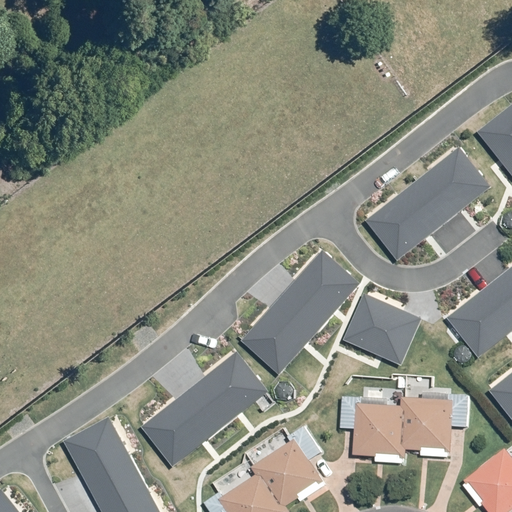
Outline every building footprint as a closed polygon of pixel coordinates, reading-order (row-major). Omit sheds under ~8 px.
[(511,106),(480,132),(511,172),(511,106)] [(461,148),(369,221),(401,261),(492,188),(461,148)] [(362,286),(324,252),(243,342),(281,375),(362,286)] [(511,269),(449,319),(480,358),(511,333),(511,269)] [(422,321),(365,296),(345,341),(402,366),(422,321)] [(270,393),(238,353),(144,428),(175,467),(270,393)] [(511,375),(491,392),(511,417),(511,375)] [(451,453),(455,401),(403,398),(403,406),(358,403),(354,456),(406,459),(407,450),(451,453)] [(163,511),(111,416),(68,439),(107,511),(163,511)] [(325,483),(296,440),(253,468),(258,476),(221,500),(229,511),(290,511),(288,507),(325,483)] [(509,511),(511,510),(511,457),(506,450),(466,482),(489,511),(509,511)] [(21,511),(4,490),(0,492),(0,511),(21,511)]
